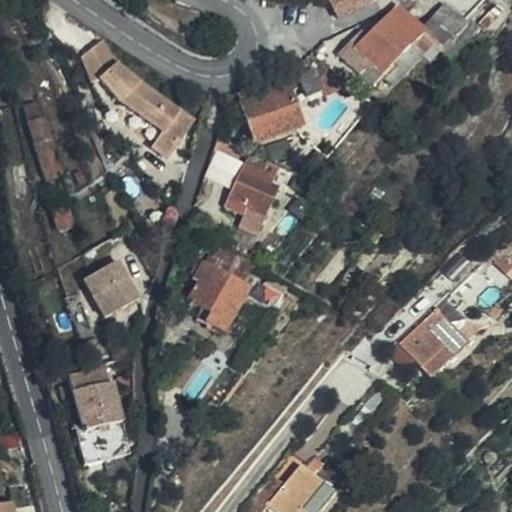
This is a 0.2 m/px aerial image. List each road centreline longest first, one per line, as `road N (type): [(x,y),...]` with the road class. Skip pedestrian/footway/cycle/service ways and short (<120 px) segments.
road 1 (residential): [(230,511),(368,345),(437,286)]
road 2 (tertiary): [(67,0),(187,73),(211,76),(240,69),(257,42),(244,14),(221,0)]
road 3 (tertiary): [(61,511),(0,301)]
